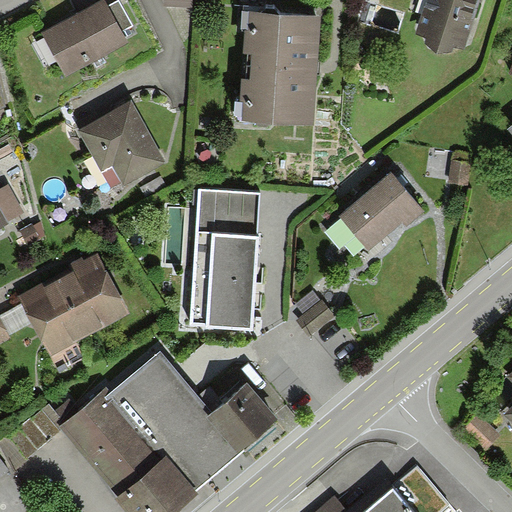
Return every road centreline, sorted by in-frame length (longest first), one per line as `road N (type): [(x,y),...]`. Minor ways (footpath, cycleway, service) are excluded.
road 1 (secondary): [(235,511),(381,389)]
road 2 (residential): [(381,389),(503,511)]
road 3 (secondary): [(381,389),(511,279)]
